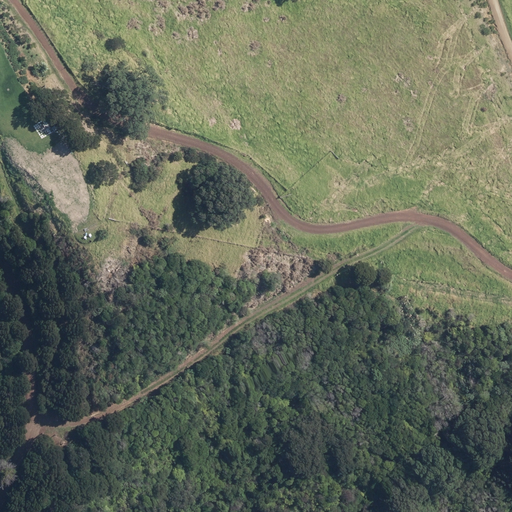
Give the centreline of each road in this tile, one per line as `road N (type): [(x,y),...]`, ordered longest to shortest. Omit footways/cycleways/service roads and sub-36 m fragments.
road 1 (track): [(44,427),(128,409),(194,353),(427,219)]
road 2 (track): [(368,0),(455,86),(511,159)]
